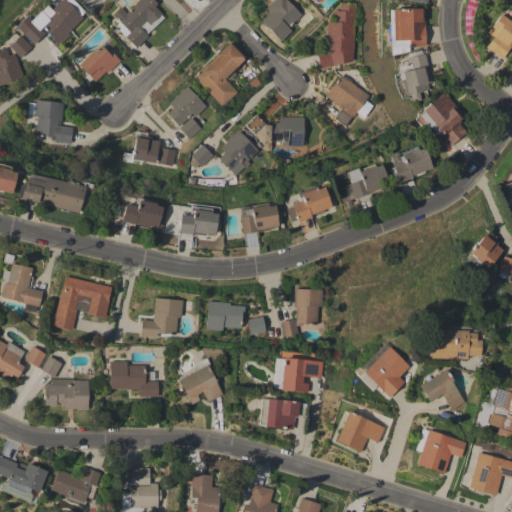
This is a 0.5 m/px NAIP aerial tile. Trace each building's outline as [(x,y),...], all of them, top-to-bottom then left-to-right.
[(15,26),(26,15),(31,20),(46,5),(51,9),(60,0),(65,0),(82,17),(56,43),(51,38),(52,37),(40,25),(38,28),(44,33),(33,44),(22,33),(15,26)] [(138,0),(153,0),(156,3),(153,6),(160,13),(149,25),(145,21),(138,27),(147,36),(135,47),(114,26),(119,22),(111,14),(119,7),(125,13),(138,0)] [(290,30),(280,41),(260,20),(270,11),(265,7),(272,0),(287,0),(301,14),(287,27),(290,30)] [(352,61),(335,64),(335,65),(319,68),(315,51),(325,49),(326,21),(332,21),(333,10),(339,10),(339,3),(354,3),(352,61)] [(389,47),(387,10),(391,10),(390,9),(422,8),(424,46),(407,46),(408,51),(389,55),(389,47)] [(501,58),(489,49),(496,39),(486,32),(500,14),(511,22),(511,35),(507,43),(510,45),(501,58)] [(19,57),(8,46),(19,35),(30,47),(28,48),(29,49),(22,56),(21,55),(19,57)] [(243,59),(223,78),(236,91),(221,106),(192,76),(206,61),(207,62),(228,42),(242,56),(241,57),(243,59)] [(119,60),(106,72),(105,70),(94,81),(77,64),(92,50),(93,51),(99,45),(106,51),(108,49),(119,60)] [(13,53),(22,76),(0,84),(0,48),(4,47),(7,55),(13,53)] [(423,53),(430,82),(426,83),(427,89),(417,92),(419,99),(410,102),(408,94),(404,95),(399,79),(396,67),(407,64),(406,57),(407,57),(406,53),(420,50),(421,54),(423,53)] [(340,74),(368,95),(356,111),(355,110),(344,125),(333,117),(340,108),(339,107),(335,104),(337,101),(329,95),(327,98),(324,95),(337,77),(337,78),(340,74)] [(167,103),(186,86),(205,106),(194,116),(191,113),(177,126),(165,113),(172,108),(167,103)] [(450,145),(440,134),(439,133),(437,135),(441,139),(436,144),(422,127),(426,123),(418,114),(421,112),(420,111),(442,91),(462,114),(459,117),(460,118),(456,121),(465,131),(450,145)] [(34,134),(36,117),(33,116),(35,99),(62,102),(60,120),(57,120),(56,125),(71,127),(69,143),(53,141),(54,137),(34,134)] [(243,124),(254,113),(264,124),(269,124),(269,122),(277,123),(278,117),(303,117),(302,146),(280,145),(280,141),(269,141),(269,139),(263,145),(247,129),(243,124)] [(178,128),(189,117),(199,128),(188,139),(178,128)] [(219,147),(237,130),(242,135),(244,133),(247,137),(245,139),(256,150),(246,161),(243,158),(239,161),(243,166),(234,175),(217,158),(224,152),(219,147)] [(154,163),(131,159),(131,162),(121,161),(123,152),(132,153),(135,134),(150,137),(150,139),(158,141),(154,163)] [(189,155),(201,144),(211,155),(200,166),(197,164),(193,168),(188,162),(192,158),(189,155)] [(391,165),(400,162),(398,157),(401,155),(423,146),(431,168),(421,171),(422,173),(411,177),(412,179),(410,179),(415,193),(403,198),(396,178),(392,179),(388,168),(392,166),(391,165)] [(174,150),(171,165),(156,163),(159,147),(174,150)] [(346,178),(344,172),(356,168),(356,169),(378,161),(387,184),(379,186),(380,189),(370,193),(371,196),(368,197),(372,207),(360,212),(355,198),(353,198),(348,183),(349,183),(347,177),(346,178)] [(11,193),(2,191),(2,193),(0,192),(0,164),(10,167),(9,169),(10,169),(10,171),(16,172),(11,193)] [(511,188),(503,185),(508,173),(510,173),(511,167),(511,188)] [(29,173),(45,177),(65,182),(65,179),(75,182),(75,184),(84,187),(78,213),(20,198),(24,183),(25,183),(27,178),(28,178),(29,173)] [(296,193),(315,186),(316,187),(322,185),(330,206),(322,210),(323,211),(311,216),(310,218),(314,228),(302,233),(297,219),(290,222),(285,208),(291,206),(290,204),(299,201),(296,193)] [(156,227),(148,225),(147,227),(133,224),(130,236),(118,233),(124,204),(133,206),(135,197),(155,201),(154,204),(161,205),(156,227)] [(273,204),(277,226),(268,227),(269,229),(257,231),(255,234),(257,245),(244,247),(242,233),(240,233),(238,217),(240,217),(238,208),(266,203),(266,205),(273,204)] [(214,235),(205,234),(205,236),(190,234),(189,247),(175,246),(179,214),(188,215),(190,206),(210,209),(210,211),(216,212),(214,235)] [(485,232),(497,242),(495,244),(502,250),(488,267),(482,262),(479,266),(466,257),(485,232)] [(511,276),(498,271),(503,256),(511,259),(511,276)] [(38,306),(36,306),(34,312),(23,309),(24,303),(16,301),(16,300),(0,297),(3,283),(0,282),(0,277),(2,269),(8,271),(10,263),(31,268),(27,287),(41,291),(38,306)] [(51,325),(60,288),(60,289),(63,276),(109,287),(106,300),(108,300),(103,318),(85,314),(87,304),(75,302),(73,310),(75,310),(70,330),(51,325)] [(279,321),(294,318),(295,307),(293,307),(293,288),(321,289),(321,306),(317,306),(316,324),(299,324),(299,326),(296,325),(297,334),(282,337),(279,321)] [(151,320),(153,297),(181,300),(179,316),(176,316),(174,334),(167,334),(166,335),(156,334),(157,333),(155,333),(155,337),(139,336),(140,319),(151,320)] [(239,328),(221,326),(221,330),(204,329),(207,301),(228,302),(228,304),(243,306),(242,311),(241,311),(239,328)] [(246,319),(261,316),(264,331),(248,334),(246,319)] [(430,358),(430,329),(467,330),(467,332),(475,333),(475,340),(480,340),(479,356),(466,355),(466,359),(430,358)] [(0,341),(5,345),(7,342),(23,351),(16,362),(23,366),(15,378),(11,375),(8,379),(0,374),(0,341)] [(44,354),(36,367),(23,359),(31,346),(44,354)] [(362,372),(388,346),(408,366),(398,376),(403,381),(387,397),(374,384),(370,388),(363,382),(367,377),(362,372)] [(39,369),(47,355),(60,363),(52,377),(39,369)] [(279,390),(282,357),(321,361),(320,377),(302,376),(301,382),(307,383),(306,392),(279,390)] [(221,394),(206,402),(201,391),(195,394),(198,400),(189,404),(176,377),(191,369),(194,363),(205,358),(209,366),(207,367),(221,394)] [(108,388),(108,361),(125,361),(125,365),(143,365),(143,371),(148,371),(148,379),(143,379),(143,381),(156,381),(156,396),(138,396),(138,389),(126,389),(126,388),(108,388)] [(417,386),(444,368),(452,380),(450,381),(463,402),(450,410),(440,394),(428,402),(417,386)] [(72,380),(87,380),(87,408),(62,408),(62,402),(55,402),(55,405),(44,405),(43,384),(50,384),(50,379),(68,379),(68,384),(72,384),(72,380)] [(511,431),(510,438),(495,434),(497,427),(484,424),(487,412),(491,413),(493,406),(485,404),(490,387),(502,390),(504,384),(511,386),(511,431)] [(257,424),(260,399),(266,399),(266,398),(298,401),(297,402),(305,403),(304,417),(293,416),(292,429),(264,426),(264,425),(257,424)] [(334,440),(347,411),(383,427),(376,442),(365,437),(359,452),(334,440)] [(415,464),(427,429),(465,442),(459,457),(449,453),(442,473),(415,464)] [(467,487),(477,452),(511,462),(511,474),(511,478),(500,475),(495,495),(467,487)] [(0,457),(14,463),(15,460),(25,465),(26,463),(46,471),(37,492),(29,488),(28,490),(25,489),(24,493),(5,485),(8,478),(0,474),(0,457)] [(83,502),(49,490),(55,472),(77,480),(82,466),(99,473),(94,486),(89,484),(83,502)] [(156,483),(156,489),(159,489),(159,500),(156,500),(156,507),(128,507),(120,507),(120,492),(127,493),(128,467),(148,468),(148,483),(156,483)] [(216,511),(193,511),(195,498),(189,497),(190,487),(189,487),(190,473),(211,475),(210,486),(218,487),(216,511)] [(273,511),(240,511),(243,504),(247,505),(248,500),(247,500),(252,484),(272,489),(268,501),(276,504),(273,511)] [(295,511),(299,498),(319,504),(316,511),(295,511)]
